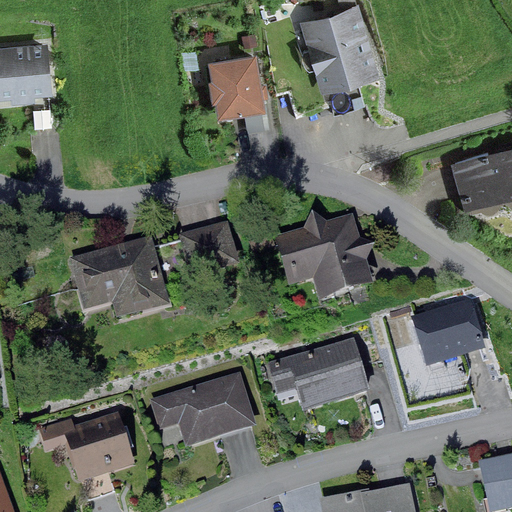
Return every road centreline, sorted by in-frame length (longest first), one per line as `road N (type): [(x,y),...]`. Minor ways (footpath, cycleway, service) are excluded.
road 1 (residential): [(0,194),(115,205),(312,178),(511,302)]
road 2 (residential): [(511,424),(259,486),(200,511)]
